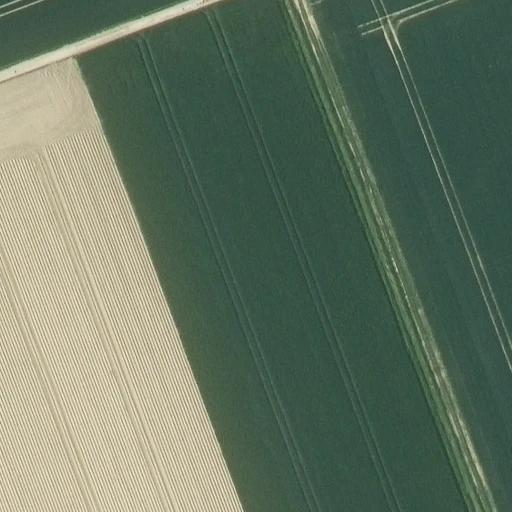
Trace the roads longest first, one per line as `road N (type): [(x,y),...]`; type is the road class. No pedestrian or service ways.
road 1 (track): [(488,511),(299,0)]
road 2 (track): [(210,0),(0,77)]
